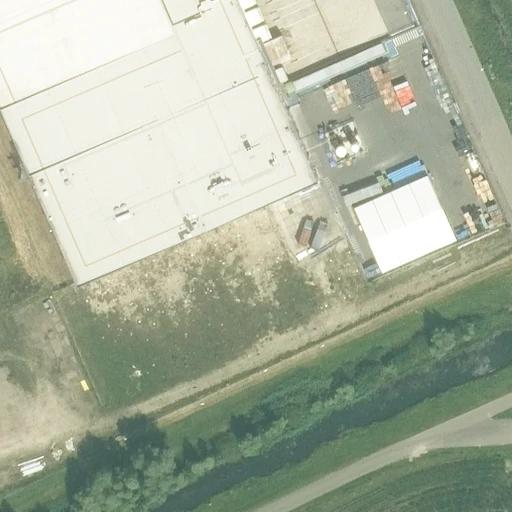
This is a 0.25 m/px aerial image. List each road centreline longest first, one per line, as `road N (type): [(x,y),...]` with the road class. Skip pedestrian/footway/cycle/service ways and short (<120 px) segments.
road 1 (unknown): [(511,240),(290,342)]
road 2 (unclassified): [(511,166),(439,0)]
road 3 (unclassified): [(511,441),(356,511)]
road 4 (unknown): [(290,342),(147,407)]
road 5 (unknown): [(228,233),(290,342)]
